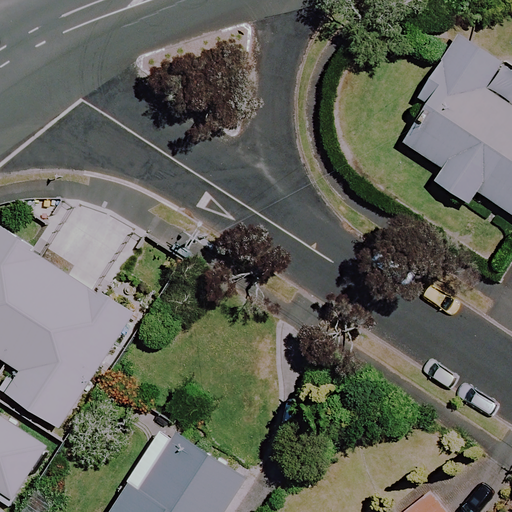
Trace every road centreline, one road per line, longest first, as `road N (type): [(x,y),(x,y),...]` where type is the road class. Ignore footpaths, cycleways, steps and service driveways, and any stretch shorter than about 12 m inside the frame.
road 1 (residential): [(511,379),(3,54)]
road 2 (residential): [(123,0),(3,54)]
